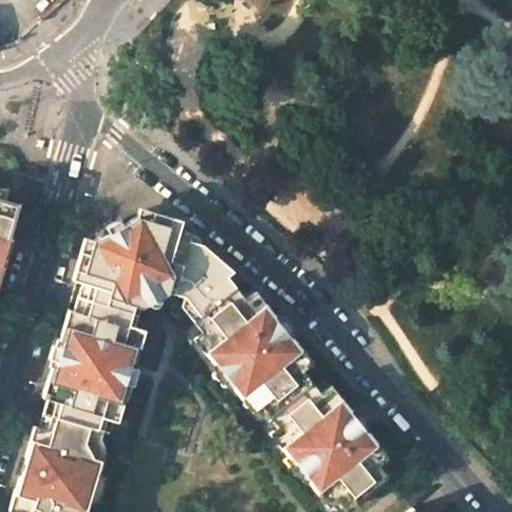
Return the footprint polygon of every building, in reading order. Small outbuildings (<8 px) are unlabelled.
[(9,192),(0,189),(0,265),(17,209),(6,206),(9,192)] [(87,243),(62,327),(68,338),(59,368),(48,375),(42,395),(57,399),(52,415),(103,430),(113,398),(124,402),(124,401),(124,394),(121,388),(131,355),(140,349),(141,345),(130,342),(140,308),(163,296),(182,302),(197,251),(212,254),(179,225),(141,213),(87,243)] [(197,251),(182,302),(196,319),(230,292),(233,289),(223,277),(231,270),(230,269),(212,254),(197,251)] [(249,395),(285,441),(280,446),(283,451),(296,454),(314,478),(314,489),(317,492),(323,488),(342,511),(385,477),(377,465),(385,457),(372,441),(362,439),(343,414),(343,405),(329,387),(318,395),(301,371),(311,364),(295,345),(285,347),(264,320),(267,311),(254,292),(243,301),(233,289),(230,292),(196,319),(190,324),(209,348),(205,353),(209,357),(220,361),(239,384),(238,395),(243,400),(249,395)] [(73,511),(74,510),(80,511),(84,511),(98,461),(92,459),(103,430),(52,415),(46,430),(32,427),(8,511),(11,511),(73,511)]
